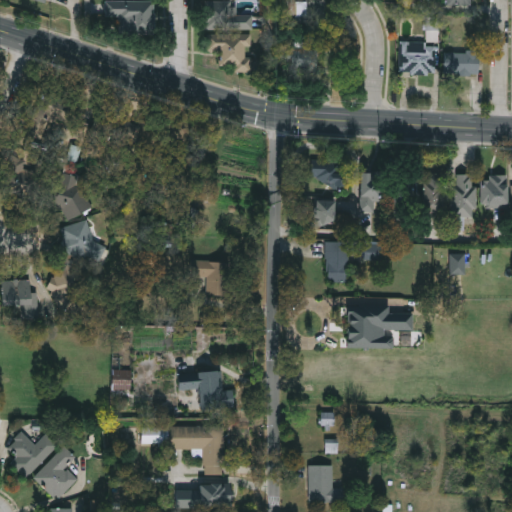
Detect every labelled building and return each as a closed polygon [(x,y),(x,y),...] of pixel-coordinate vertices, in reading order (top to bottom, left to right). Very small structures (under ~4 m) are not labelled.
[(105,17),(105,0),(153,0),(153,32),(126,32),(126,17),(105,17)] [(306,1),(306,20),(277,20),(277,0),(295,0),(295,1),(306,1)] [(204,28),(204,1),(235,1),(235,12),(251,12),(251,28),(204,28)] [(250,33),(250,68),(207,68),(207,33),(250,33)] [(301,45),(301,34),(316,34),(317,72),(278,73),(278,45),(301,45)] [(398,73),(398,42),(435,42),(435,73),(398,73)] [(478,50),(478,74),(444,74),(444,50),(478,50)] [(310,178),(311,160),(347,161),(346,189),(319,188),(319,178),(310,178)] [(87,179),(76,216),(48,207),(59,170),(87,179)] [(374,211),(360,211),(360,172),(385,172),(385,201),(374,201),(374,211)] [(393,207),(393,172),(413,172),(413,207),(393,207)] [(443,213),(421,213),(421,172),(443,172),(443,213)] [(451,182),(456,182),(456,174),(476,174),(476,215),(451,215),(451,182)] [(506,174),(506,205),(482,205),(482,174),(506,174)] [(335,225),(314,225),(314,199),(335,199),(335,225)] [(98,248),(73,260),(60,233),(85,221),(98,248)] [(326,250),(347,250),(347,279),(326,279),(326,250)] [(228,261),(227,278),(192,277),(193,260),(228,261)] [(29,292),(36,292),(36,309),(3,309),(3,280),(29,280),(29,292)] [(130,389),(113,389),(113,370),(130,370),(130,389)] [(232,389),(233,406),(194,407),(193,371),(219,370),(219,389),(232,389)] [(334,423),(327,424),(326,414),(333,414),(334,423)] [(223,426),(224,474),(203,475),(202,449),(168,449),(168,427),(223,426)] [(141,443),(141,428),(163,428),(163,443),(141,443)] [(45,433),(58,445),(25,478),(11,463),(17,456),(7,446),(21,431),(34,444),(45,433)] [(33,478),(63,445),(75,456),(65,467),(76,478),(57,499),(33,478)] [(308,502),(308,465),(333,465),(333,488),(344,488),(344,502),(308,502)] [(231,508),(177,508),(177,490),(197,490),(197,484),(231,484),(231,508)]
